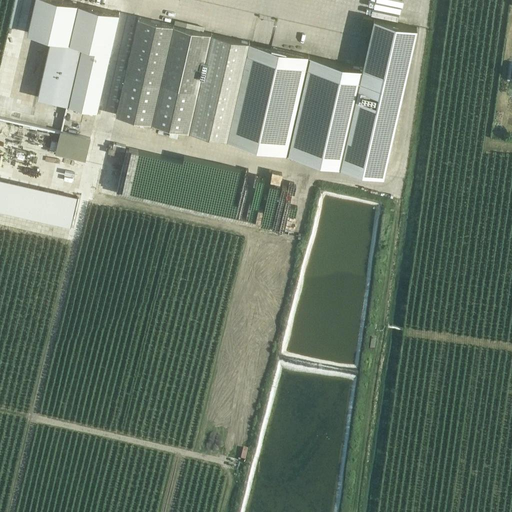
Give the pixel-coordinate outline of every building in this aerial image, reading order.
[(118,12),(63,0),(33,0),(26,33),(61,41),(61,42),(50,39),(36,97),(48,100),(66,104),(79,46),(68,43),(68,42),(109,52),(118,12)] [(308,55),(209,33),(138,17),(116,115),(171,127),(169,136),(177,138),(179,129),(249,145),(248,148),(252,149),(253,146),(286,153),(308,55)] [(374,17),(362,68),(405,77),(416,27),(374,17)] [(67,104),(97,111),(110,52),(109,52),(80,45),(67,104)] [(340,166),(362,68),(309,56),(288,153),(287,153),(287,154),(340,166)] [(340,166),(383,175),(405,77),(362,68),(340,166)] [(43,147),(41,160),(47,162),(50,148),(43,147)] [(167,163),(179,166),(183,151),(172,148),(167,163)] [(210,206),(218,153),(210,152),(209,159),(201,158),(195,204),(210,206)] [(119,191),(125,169),(110,165),(104,188),(119,191)]
